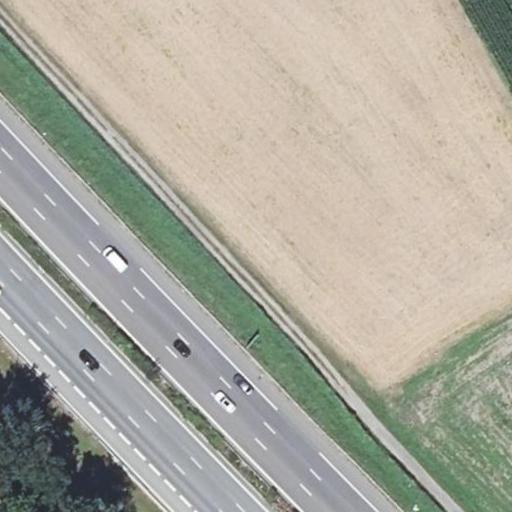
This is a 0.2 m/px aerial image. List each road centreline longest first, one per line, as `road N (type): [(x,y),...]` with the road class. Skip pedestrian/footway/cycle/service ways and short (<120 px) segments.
road 1 (track): [(455,511),(0,22)]
road 2 (motorway): [(359,511),(0,144)]
road 3 (motorway): [(0,268),(232,511)]
